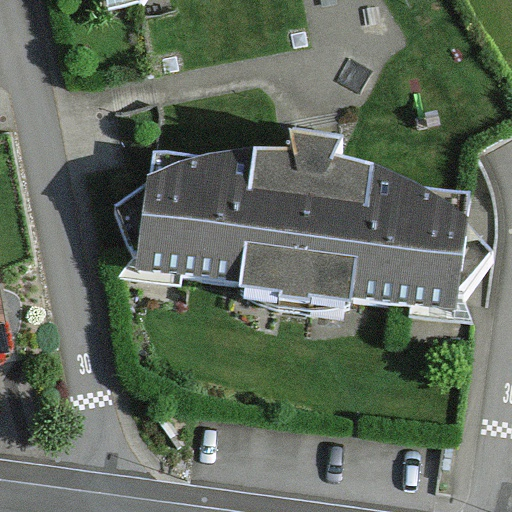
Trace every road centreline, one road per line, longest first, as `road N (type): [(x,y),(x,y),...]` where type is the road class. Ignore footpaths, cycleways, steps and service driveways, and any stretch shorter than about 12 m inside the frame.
road 1 (residential): [(8,0),(88,354),(96,511)]
road 2 (residential): [(511,363),(487,511)]
